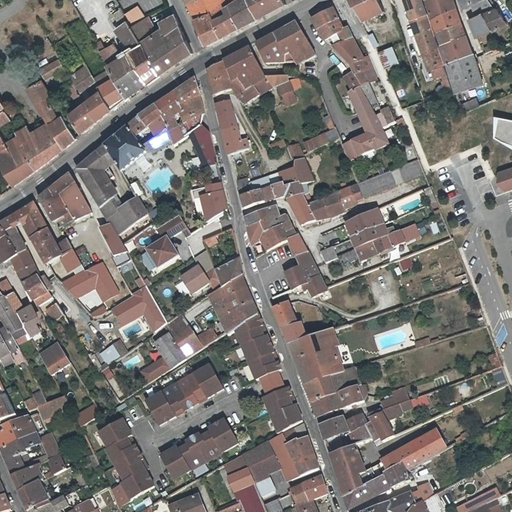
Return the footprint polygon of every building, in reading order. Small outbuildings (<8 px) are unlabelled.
[(182,0),(191,19),(215,13),(208,0),(182,0)] [(208,0),(215,13),(227,7),(223,0),(208,0)] [(260,18),(251,0),(237,0),(227,7),(229,9),(242,26),(260,18)] [(251,0),(260,18),(287,4),(285,0),(251,0)] [(376,0),(347,0),(351,7),(361,21),(382,12),(376,0)] [(401,0),(408,20),(427,14),(422,0),(421,0),(401,0)] [(422,0),(429,19),(457,9),(453,0),(422,0)] [(487,0),(458,0),(462,10),(470,5),(474,13),(491,6),(487,0)] [(320,32),(344,19),(337,4),(310,18),(320,32)] [(97,6),(82,15),(94,35),(109,26),(97,6)] [(128,13),(131,22),(145,17),(142,7),(128,13)] [(202,46),(223,36),(215,17),(229,9),(227,7),(215,13),(191,19),(202,46)] [(481,13),(492,32),(508,26),(495,7),(481,13)] [(223,36),(242,26),(229,9),(215,17),(223,36)] [(429,19),(433,33),(462,21),(457,9),(429,19)] [(122,11),(116,15),(123,26),(129,22),(124,14),(122,11)] [(474,38),(492,32),(481,13),(467,20),(474,38)] [(179,14),(162,23),(166,29),(163,31),(146,42),(143,44),(162,76),(199,54),(193,41),(179,14)] [(429,19),(427,14),(408,20),(427,72),(443,65),(440,55),(437,46),(433,33),(429,19)] [(140,40),(143,37),(156,29),(149,17),(146,18),(132,27),(140,40)] [(349,29),(344,19),(320,32),(334,47),(357,38),(352,28),(349,29)] [(462,21),(433,33),(437,46),(467,34),(462,21)] [(132,54),(129,56),(148,85),(162,76),(143,44),(140,40),(132,27),(129,22),(123,26),(116,30),(132,54)] [(302,22),(279,34),(290,57),(295,55),(302,67),(321,56),(302,22)] [(289,64),(290,57),(279,34),(260,44),(270,64),(289,64)] [(375,49),(380,47),(376,34),(371,36),(375,49)] [(437,46),(440,55),(469,40),(467,34),(437,46)] [(353,65),(368,58),(357,38),(334,47),(353,65)] [(473,54),(469,40),(440,55),(443,65),(473,54)] [(112,69),(129,98),(148,85),(129,56),(126,58),(122,61),(113,47),(106,51),(102,44),(98,47),(104,56),(112,69)] [(232,88),(235,87),(234,86),(270,77),(256,47),(225,62),(232,88)] [(387,68),(400,62),(394,47),(381,52),(387,68)] [(483,85),(473,54),(443,65),(453,94),(483,85)] [(380,82),(368,58),(353,65),(356,72),(346,78),(356,92),(360,90),(366,87),(373,82),(380,82)] [(41,70),(47,80),(57,74),(65,69),(60,59),(41,70)] [(232,89),(232,88),(225,62),(209,70),(215,93),(217,94),(232,89)] [(70,77),(76,86),(98,123),(113,111),(100,88),(94,80),(87,67),(86,66),(70,77)] [(113,111),(129,98),(112,69),(94,80),(100,88),(113,111)] [(62,81),(57,74),(47,80),(52,87),(62,81)] [(64,80),(70,90),(76,86),(70,77),(70,76),(64,80)] [(297,91),(293,77),(270,77),(234,86),(235,87),(240,97),(244,96),(250,104),(280,89),(284,99),(285,98),(295,95),(297,91)] [(293,77),(297,91),(305,89),(303,81),(300,77),(293,77)] [(183,111),(187,125),(210,115),(205,98),(207,96),(200,78),(176,94),(183,111)] [(62,120),(57,112),(48,98),(52,95),(44,82),(29,90),(54,131),(38,141),(34,135),(28,139),(25,134),(29,132),(26,128),(17,134),(19,137),(9,144),(28,177),(64,151),(79,139),(65,117),(62,120)] [(380,105),(373,82),(366,87),(360,90),(371,110),(375,117),(384,130),(388,128),(383,115),(384,115),(383,112),(382,111),(380,105)] [(76,86),(70,90),(82,108),(73,115),(85,134),(98,123),(76,86)] [(371,110),(360,90),(356,92),(352,95),(369,135),(367,136),(346,145),(353,162),(394,146),(384,130),(375,117),(371,110)] [(55,93),(52,95),(48,98),(57,112),(64,107),(55,93)] [(169,131),(170,134),(179,128),(175,116),(180,113),(183,111),(176,94),(158,106),(169,131)] [(0,128),(14,121),(0,95),(0,128)] [(295,95),(285,98),(289,108),(299,104),(295,95)] [(460,105),(463,114),(474,109),(483,105),(479,97),(460,105)] [(230,155),(253,150),(246,124),(241,126),(234,101),(218,106),(230,155)] [(153,126),(159,137),(169,131),(158,106),(145,115),(138,120),(129,128),(137,138),(153,126)] [(382,111),(383,112),(384,115),(383,115),(388,128),(400,123),(392,107),(382,111)] [(214,135),(205,127),(194,135),(199,148),(209,169),(222,166),(214,135)] [(154,153),(174,142),(170,134),(169,131),(159,137),(150,143),(149,141),(146,143),(148,145),(144,147),(137,138),(129,128),(107,146),(116,159),(125,172),(148,153),(147,151),(152,148),(154,153)] [(185,139),(179,128),(170,134),(174,142),(175,146),(185,139)] [(0,159),(16,185),(28,177),(9,144),(0,129),(0,159)] [(310,153),(339,138),(335,130),(316,140),(315,138),(305,144),(310,153)] [(273,145),(275,151),(288,147),(286,140),(273,145)] [(304,156),(299,143),(288,147),(293,159),(304,156)] [(121,182),(118,177),(113,169),(112,169),(109,164),(116,159),(107,146),(79,170),(114,224),(121,234),(151,215),(144,203),(129,213),(113,188),(121,182)] [(299,168),(293,169),(298,180),(300,184),(304,182),(305,185),(318,182),(308,159),(299,162),(299,168)] [(336,191),(337,193),(338,193),(346,212),(347,211),(346,208),(356,203),(356,201),(425,174),(419,160),(357,184),(336,191)] [(293,169),(280,173),(284,184),(298,180),(293,169)] [(511,169),(497,175),(496,183),(504,192),(511,188),(511,169)] [(259,180),(262,191),(273,188),(284,184),(280,173),(277,175),(259,180)] [(72,175),(53,190),(77,220),(95,213),(72,175)] [(259,180),(249,183),(252,194),(262,191),(259,180)] [(288,195),(290,200),(303,194),(300,184),(298,180),(284,184),(273,188),(277,198),(288,195)] [(140,198),(145,196),(140,183),(134,185),(140,198)] [(252,194),(249,183),(239,186),(242,197),(252,194)] [(226,185),(203,191),(211,223),(235,217),(226,185)] [(277,198),(273,188),(262,191),(252,194),(242,197),(245,208),(277,198)] [(426,190),(431,204),(436,202),(431,188),(426,190)] [(77,220),(53,190),(40,200),(54,220),(60,217),(65,225),(77,220)] [(332,218),(346,212),(338,193),(337,193),(323,199),(332,218)] [(319,220),(332,218),(323,199),(308,205),(303,194),(290,200),(295,211),(303,226),(319,220)] [(36,244),(50,268),(68,258),(65,253),(60,244),(38,203),(13,216),(11,220),(15,228),(16,228),(19,226),(20,226),(25,222),(36,244)] [(247,217),(249,228),(281,217),(280,214),(279,214),(277,206),(275,206),(247,217)] [(385,224),(382,219),(378,210),(347,222),(354,238),(385,224)] [(286,215),(281,217),(287,233),(294,229),(289,217),(286,215)] [(268,238),(273,248),(289,240),(297,236),(294,229),(287,233),(281,217),(249,228),(253,244),(268,238)] [(189,227),(185,219),(161,229),(166,240),(149,250),(161,269),(182,257),(172,239),(191,230),(189,227)] [(19,234),(16,228),(15,228),(11,220),(0,226),(0,240),(8,236),(19,255),(28,251),(19,234)] [(123,238),(121,234),(114,224),(110,226),(103,228),(118,255),(130,251),(123,238)] [(357,251),(390,236),(385,224),(354,238),(353,238),(357,251)] [(390,248),(394,246),(421,235),(416,225),(390,236),(357,251),(356,251),(360,259),(361,261),(390,248)] [(60,244),(65,253),(66,254),(75,249),(72,243),(64,228),(61,230),(67,239),(60,244)] [(218,235),(204,240),(207,247),(221,242),(218,235)] [(297,236),(289,240),(294,248),(304,243),(299,235),(297,236)] [(19,273),(34,264),(29,252),(28,251),(19,255),(8,236),(0,240),(0,261),(2,260),(5,264),(12,260),(19,273)] [(304,243),(294,248),(298,257),(308,252),(304,243)] [(257,256),(267,252),(264,245),(254,249),(257,256)] [(399,257),(394,246),(390,248),(394,259),(399,257)] [(339,259),(333,247),(322,252),(327,263),(339,259)] [(130,251),(115,257),(119,267),(134,261),(130,251)] [(347,265),(360,259),(356,251),(343,257),(347,265)] [(218,270),(242,258),(240,252),(216,264),(217,267),(218,270)] [(317,268),(308,252),(298,257),(303,266),(286,274),(294,289),(307,283),(314,296),(329,291),(327,287),(317,268)] [(71,260),(78,273),(84,270),(78,257),(71,260)] [(246,275),(242,258),(218,270),(226,286),(227,286),(245,276),(246,275)] [(411,259),(401,262),(404,272),(414,268),(411,259)] [(27,285),(35,300),(51,291),(50,289),(41,278),(34,264),(19,273),(25,286),(27,285)] [(218,270),(217,267),(208,277),(202,269),(184,280),(194,296),(212,286),(216,292),(226,286),(218,270)] [(45,275),(41,278),(50,289),(52,287),(45,275)] [(245,276),(227,286),(237,306),(220,315),(228,334),(237,328),(260,314),(245,276)] [(137,281),(142,290),(147,287),(142,278),(137,281)] [(8,279),(0,283),(0,292),(5,300),(10,298),(18,294),(8,279)] [(237,306),(227,286),(226,286),(216,292),(211,295),(220,315),(237,306)] [(55,299),(51,291),(35,300),(41,301),(44,305),(55,299)] [(10,298),(19,314),(27,308),(18,294),(10,298)] [(16,336),(29,330),(19,314),(10,298),(5,300),(0,302),(0,315),(0,316),(6,324),(9,328),(16,336)] [(284,329),(298,323),(289,301),(275,309),(283,329),(284,329)] [(48,310),(54,323),(65,318),(59,305),(48,310)] [(37,307),(22,316),(36,340),(51,332),(37,307)] [(237,328),(244,345),(269,334),(260,314),(237,328)] [(171,334),(187,358),(204,346),(182,315),(169,324),(166,326),(171,334)] [(302,322),(298,323),(284,329),(290,344),(291,343),(308,338),(302,322)] [(25,352),(16,336),(9,328),(0,332),(0,333),(17,356),(25,352)] [(291,343),(297,357),(336,345),(334,329),(329,331),(325,332),(308,338),(291,343)] [(0,354),(5,362),(17,356),(0,333),(0,354)] [(187,358),(171,334),(157,343),(173,368),(187,358)] [(277,351),(269,334),(244,345),(251,362),(277,351)] [(418,347),(431,345),(430,339),(417,342),(418,347)] [(103,355),(110,366),(122,357),(129,352),(121,341),(115,345),(115,347),(103,355)] [(76,366),(61,344),(43,356),(57,377),(76,366)] [(345,372),(337,347),(336,345),(297,357),(307,385),(345,372)] [(343,345),(337,347),(345,372),(346,372),(351,370),(343,345)] [(279,356),(277,351),(251,362),(259,379),(263,377),(280,370),(284,368),(279,356)] [(165,357),(138,374),(146,387),(173,370),(165,357)] [(211,363),(195,373),(209,396),(225,387),(211,363)] [(110,368),(104,372),(110,380),(115,376),(110,368)] [(351,370),(346,372),(352,388),(360,386),(363,385),(356,369),(351,370)] [(283,379),(280,370),(263,377),(266,385),(270,395),(287,388),(283,379)] [(307,385),(314,401),(342,392),(352,388),(346,372),(345,372),(307,385)] [(209,396),(195,373),(179,382),(193,405),(209,396)] [(0,399),(10,395),(0,378),(0,399)] [(193,405),(179,382),(163,391),(177,415),(193,405)] [(367,384),(363,385),(360,386),(366,400),(369,394),(367,384)] [(395,390),(398,398),(400,404),(402,404),(413,400),(416,399),(410,384),(395,390)] [(366,400),(360,386),(352,388),(342,392),(347,407),(366,400)] [(287,388),(270,395),(266,397),(272,414),(298,403),(291,387),(287,388)] [(34,397),(39,407),(49,403),(42,390),(33,395),(34,397)] [(177,415),(163,391),(147,401),(161,424),(177,415)] [(347,407),(342,392),(314,401),(319,417),(347,407)] [(429,394),(416,399),(413,400),(415,405),(420,403),(425,405),(432,402),(429,394)] [(0,423),(21,416),(10,395),(0,399),(0,423)] [(29,410),(39,407),(34,397),(25,402),(29,410)] [(65,397),(52,402),(58,414),(72,409),(65,397)] [(400,404),(398,398),(385,403),(387,406),(388,409),(394,407),(400,404)] [(413,406),(415,405),(413,400),(402,404),(400,404),(394,407),(388,409),(385,410),(384,410),(372,415),(375,421),(385,441),(396,435),(392,426),(389,420),(404,414),(406,411),(414,408),(413,406)] [(58,414),(52,402),(49,403),(39,407),(40,409),(46,423),(52,420),(51,417),(58,414)] [(305,420),(298,403),(272,414),(280,433),(305,420)] [(96,404),(76,416),(83,427),(102,415),(101,413),(96,404)] [(14,427),(21,439),(37,432),(36,429),(41,426),(38,418),(36,419),(34,414),(12,422),(14,427)] [(351,430),(356,444),(357,445),(375,438),(369,425),(364,415),(352,420),(348,422),(346,418),(322,426),(326,438),(351,430)] [(227,417),(211,426),(225,450),(240,440),(227,417)] [(109,450),(131,438),(133,437),(124,421),(100,434),(109,450)] [(375,438),(357,445),(362,460),(336,467),(345,494),(404,464),(407,470),(411,468),(448,448),(438,432),(381,463),(375,445),(385,441),(375,421),(369,425),(375,438)] [(295,429),(299,438),(309,433),(306,424),(295,429)] [(225,450),(211,426),(195,436),(209,459),(225,450)] [(0,433),(0,444),(1,448),(21,439),(14,427),(0,433)] [(302,476),(289,446),(301,441),(299,438),(295,429),(257,449),(269,471),(282,465),(281,462),(283,460),(288,477),(293,479),(302,476)] [(47,454),(49,460),(56,474),(68,467),(53,432),(48,434),(40,437),(37,432),(21,439),(26,449),(42,443),(47,454)] [(209,459),(195,436),(179,445),(193,468),(209,459)] [(301,441),(289,446),(302,476),(321,469),(310,437),(301,441)] [(140,454),(131,438),(109,450),(107,452),(116,468),(140,454)] [(1,448),(13,476),(26,470),(23,464),(20,456),(27,452),(26,449),(21,439),(1,448)] [(362,460),(357,445),(356,444),(332,454),(336,467),(362,460)] [(193,468),(179,445),(163,455),(177,478),(193,468)] [(265,479),(269,471),(257,449),(244,456),(263,499),(276,493),(271,484),(265,479)] [(268,511),(265,504),(263,499),(244,456),(244,455),(243,453),(224,465),(239,501),(217,510),(218,511),(268,511)] [(47,454),(23,464),(26,470),(43,464),(44,462),(49,460),(47,454)] [(149,471),(140,454),(116,468),(125,484),(146,472),(149,471)] [(50,476),(56,474),(49,460),(44,462),(50,476)] [(13,476),(20,492),(44,481),(48,480),(44,470),(46,469),(43,464),(26,470),(13,476)] [(412,480),(407,470),(404,464),(345,494),(350,509),(393,488),(412,480)] [(159,488),(149,472),(129,483),(126,485),(135,501),(159,488)] [(82,474),(77,476),(83,489),(88,487),(82,474)] [(303,486),(312,504),(315,503),(314,498),(329,493),(324,478),(303,486)] [(20,492),(28,511),(37,511),(57,504),(44,481),(20,492)] [(0,499),(10,497),(4,483),(0,484),(0,499)] [(421,489),(427,500),(435,496),(429,485),(421,489)] [(318,511),(315,505),(315,503),(312,504),(303,486),(292,490),(298,505),(296,506),(299,511),(318,511)] [(421,493),(414,496),(418,505),(422,503),(427,500),(421,489),(420,490),(421,493)] [(412,493),(376,508),(377,511),(412,511),(418,505),(414,496),(412,493)] [(427,500),(422,503),(424,506),(430,503),(437,499),(435,495),(435,496),(427,500)] [(0,511),(16,511),(10,497),(0,499),(0,511)] [(207,511),(202,497),(173,508),(174,511),(207,511)] [(37,511),(67,511),(74,509),(68,498),(57,504),(37,511)] [(472,510),(468,511),(497,511),(502,510),(497,498),(472,510)] [(283,511),(279,499),(265,504),(268,511),(283,511)] [(98,511),(93,502),(73,511),(98,511)] [(435,511),(430,503),(424,506),(426,511),(435,511)] [(468,503),(449,511),(468,511),(472,510),(468,503)]
